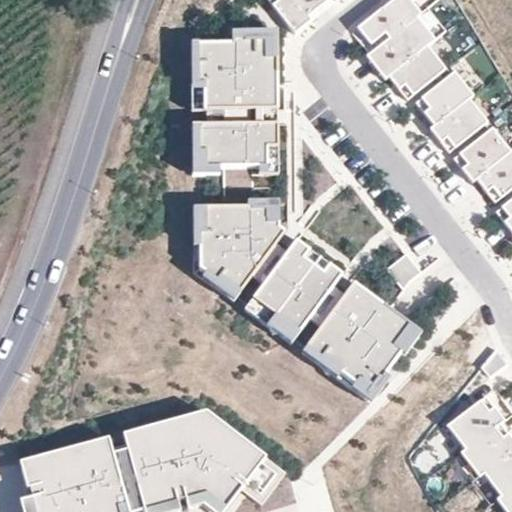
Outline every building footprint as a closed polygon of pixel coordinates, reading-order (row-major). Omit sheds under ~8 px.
[(266,0),(295,35),(311,22),(307,18),(329,0),(266,0)] [(329,0),(307,18),(311,22),(336,3),(333,0),(329,0)] [(373,53),(391,76),(427,48),(443,37),(424,13),(421,15),(408,0),(395,0),(358,30),(371,46),(385,35),(389,40),(375,52),(373,53)] [(408,0),(421,15),(424,13),(427,10),(439,0),(408,0)] [(424,13),(443,37),(446,34),(427,10),(424,13)] [(232,33),(232,41),(265,41),(265,59),(278,59),(278,32),(232,33)] [(375,52),(389,40),(385,35),(371,46),(375,52)] [(198,112),(223,112),(279,111),(278,59),(265,59),(265,41),(232,41),(232,46),(197,46),(198,112)] [(391,76),(388,78),(407,101),(445,71),(427,48),(391,76)] [(391,76),(373,53),(367,58),(385,81),(388,78),(391,76)] [(415,105),(433,128),(469,101),(473,98),(454,74),(415,105)] [(469,101),(433,128),(430,130),(449,154),(487,124),(469,101)] [(223,112),(223,127),(279,126),(279,111),(223,112)] [(279,149),(279,126),(223,127),(198,127),(198,169),(267,168),(267,149),(279,149)] [(510,153),(492,130),(454,160),(472,184),(476,181),(510,153)] [(279,176),(279,149),(267,149),(267,168),(260,169),(260,176),(279,176)] [(511,151),(510,153),(476,181),(495,205),(511,191),(511,151)] [(511,200),(496,214),(511,233),(511,200)] [(260,209),(268,209),(269,224),(280,224),(280,203),(260,203),(260,209)] [(200,234),(200,270),(223,287),(226,283),(240,293),(251,278),(284,232),(280,230),(280,224),(269,224),(268,209),(260,209),(205,210),(206,234),(200,234)] [(205,210),(193,210),(193,274),(233,303),(240,293),(226,283),(223,287),(200,270),(200,234),(206,234),(205,210)] [(284,232),(251,278),(263,286),(296,241),(284,232)] [(341,275),(296,241),(263,286),(252,301),(267,312),(263,317),(270,322),(274,317),(298,334),(309,319),(341,275)] [(422,274),(406,255),(386,271),(403,292),(410,284),(422,274)] [(309,319),(321,328),(352,284),(341,275),(309,319)] [(409,327),(352,284),(321,328),(310,343),(327,355),(322,362),(355,386),(359,382),(373,392),(385,376),(401,354),(394,348),(409,327)] [(252,301),(245,312),(290,346),(298,334),(274,317),(270,322),(263,317),(267,312),(252,301)] [(409,327),(394,348),(401,354),(405,356),(421,335),(409,327)] [(355,386),(322,362),(327,355),(310,343),(302,354),(369,405),(388,379),(385,376),(373,392),(359,382),(355,386)] [(511,359),(502,346),(486,364),(494,374),(511,359)] [(485,398),(447,427),(465,451),(460,454),(478,480),(483,475),(501,498),(497,501),(505,511),(511,511),(511,441),(500,426),(504,423),(485,398)] [(261,507),(286,475),(206,413),(123,436),(144,511),(206,494),(226,509),(240,490),(261,507)] [(35,511),(127,511),(109,440),(20,464),(27,490),(29,489),(35,511)] [(35,511),(29,489),(27,490),(23,491),(26,511),(35,511)] [(211,511),(223,511),(226,509),(206,494),(144,511),(143,511),(183,511),(204,506),(211,511)]
